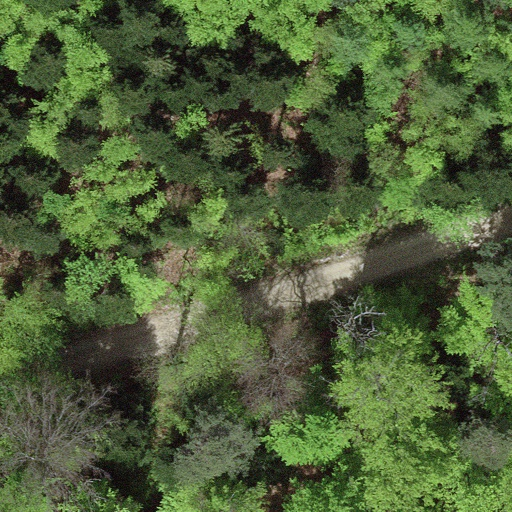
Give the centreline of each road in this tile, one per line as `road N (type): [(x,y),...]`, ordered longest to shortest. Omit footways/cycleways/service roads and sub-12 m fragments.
road 1 (track): [(0,373),(511,213)]
road 2 (track): [(274,511),(384,403),(511,256)]
